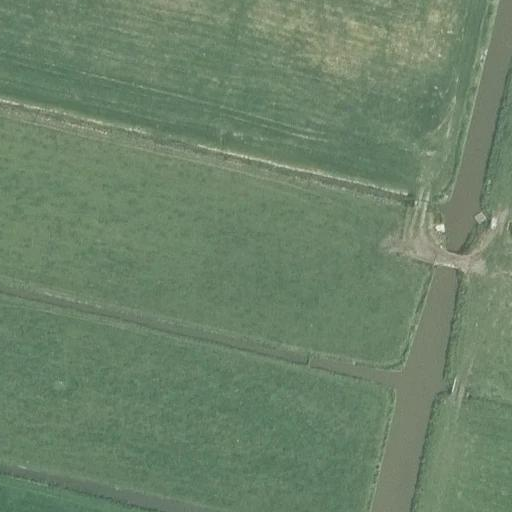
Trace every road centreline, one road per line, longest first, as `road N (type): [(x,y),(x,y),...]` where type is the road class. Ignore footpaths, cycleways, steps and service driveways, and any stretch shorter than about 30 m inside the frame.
road 1 (track): [(0,120),(290,194),(375,238),(415,249),(423,198)]
road 2 (track): [(0,50),(238,99),(395,175),(428,179),(423,198)]
road 3 (track): [(415,249),(481,266),(455,415),(511,438)]
